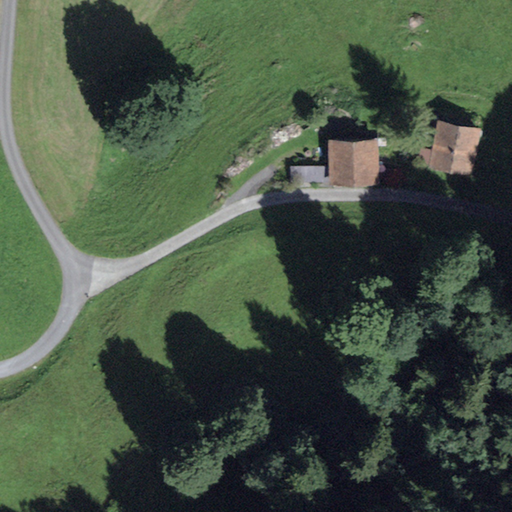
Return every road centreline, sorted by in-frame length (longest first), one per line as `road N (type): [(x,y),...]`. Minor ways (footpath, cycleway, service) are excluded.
road 1 (track): [(72,275),(115,272),(239,205),(306,193),(406,197),(511,218)]
road 2 (residential): [(10,0),(3,94),(11,155),(72,275),(64,318),(51,338),(31,358),(0,369)]
